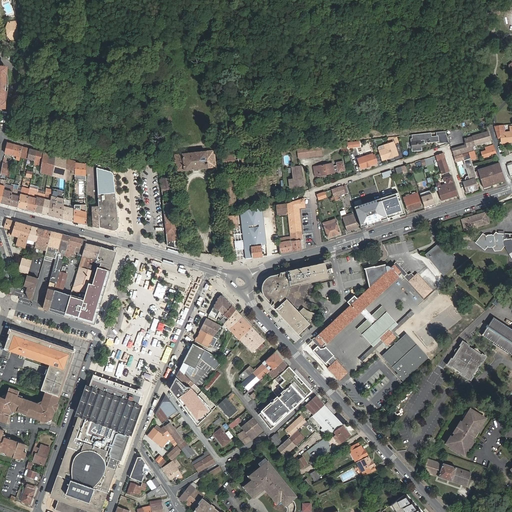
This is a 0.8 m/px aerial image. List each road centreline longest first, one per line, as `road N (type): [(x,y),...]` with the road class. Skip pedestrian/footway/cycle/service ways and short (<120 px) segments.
road 1 (secondary): [(241,281),(275,261),(511,188)]
road 2 (unknown): [(303,471),(367,431),(373,402),(393,385),(378,366),(350,388),(323,383)]
road 3 (unknown): [(397,463),(445,356),(509,301)]
road 4 (tertiary): [(99,332),(35,511)]
road 5 (secondary): [(442,511),(323,383)]
road 6 (track): [(205,130),(216,143),(218,172),(176,176),(173,136),(186,135)]
road 7 (secondary): [(2,210),(135,246)]
road 8 (secondary): [(323,383),(241,281)]
road 9 (residential): [(221,461),(271,432),(323,383)]
road 10 (tertiary): [(160,381),(209,268)]
